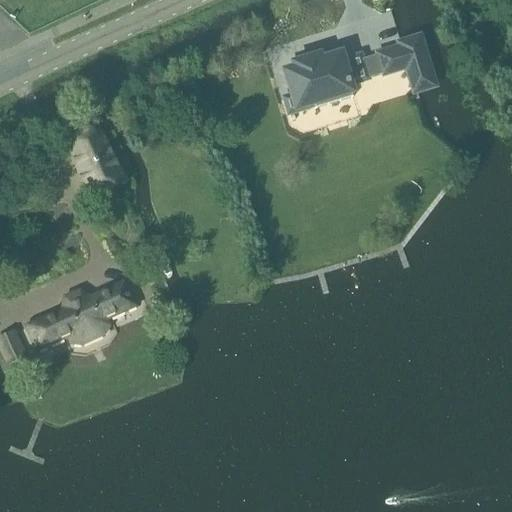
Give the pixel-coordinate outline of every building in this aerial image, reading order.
[(412,79),(393,84),(397,101),(417,95),(423,117),(439,113),(427,69),(410,74),(412,79)] [(285,86),(275,88),(281,114),(289,113),(293,132),(342,122),(340,112),(357,108),(350,81),(333,85),(331,76),(308,82),(307,77),(284,82),(285,86)] [(70,156),(86,195),(91,194),(93,201),(103,197),(113,191),(124,188),(126,184),(99,132),(98,131),(97,130),(95,129),(93,128),(90,127),(88,127),(85,128),(83,129),(81,130),(81,131),(79,133),(79,135),(78,136),(78,138),(73,141),(72,142),(71,143),(71,144),(71,145),(71,146),(72,147),(73,147),(74,148),(75,148),(77,153),(70,156)] [(81,349),(103,340),(111,328),(109,322),(136,310),(124,284),(27,328),(38,353),(67,341),(69,347),(81,349)] [(14,333),(0,339),(0,353),(7,367),(9,366),(11,370),(26,363),(24,359),(26,358),(14,333)]
